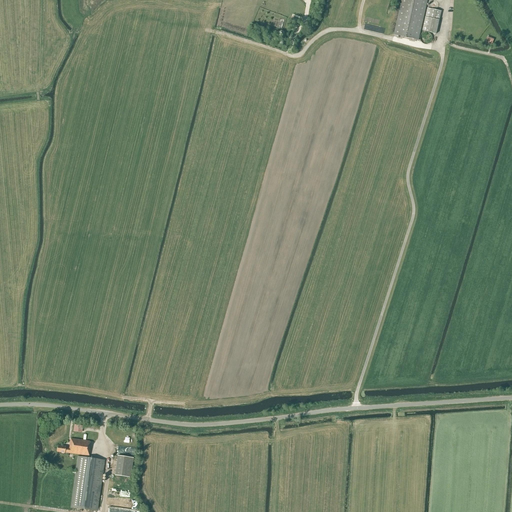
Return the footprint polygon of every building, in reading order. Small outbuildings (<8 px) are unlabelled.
[(401,0),(394,35),(418,40),(427,0),(401,0)] [(294,10),(301,11),(302,3),(296,1),(294,10)] [(436,34),(441,12),(427,8),(422,31),(436,34)] [(432,39),(432,38),(432,36),(431,35),(430,34),(430,33),(429,33),(428,33),(427,32),(426,32),(425,32),(424,33),(423,33),(422,34),(421,35),(421,36),(420,36),(420,37),(420,38),(420,39),(420,40),(421,41),(421,42),(422,43),(423,43),(423,44),(424,44),(425,44),(426,44),(427,44),(428,44),(429,44),(430,43),(431,42),(432,41),(432,40),(432,39)] [(97,511),(104,460),(88,458),(88,456),(89,456),(90,446),(89,446),(90,442),(70,439),(69,449),(65,448),(65,447),(57,446),(56,452),(65,453),(85,455),(85,457),(78,456),(70,508),(97,511)] [(118,456),(115,476),(131,478),(134,458),(118,456)]
